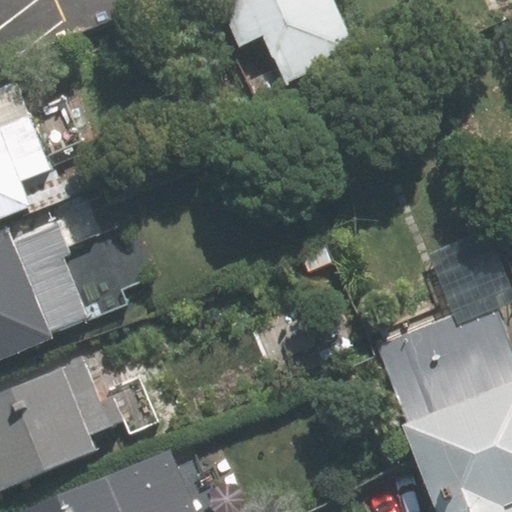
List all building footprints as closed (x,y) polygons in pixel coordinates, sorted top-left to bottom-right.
[(336,0),(337,0),(226,0),(247,49),(271,39),(292,87),(361,57),(336,0)] [(0,221),(39,205),(0,112),(0,221)] [(104,316),(65,221),(21,238),(14,224),(0,229),(0,361),(61,337),(58,333),(104,316)] [(511,511),(511,329),(499,298),(386,343),(419,422),(415,425),(450,511),(511,511)] [(0,395),(0,497),(111,452),(103,431),(121,424),(94,357),(0,395)] [(209,511),(186,452),(37,511),(209,511)]
